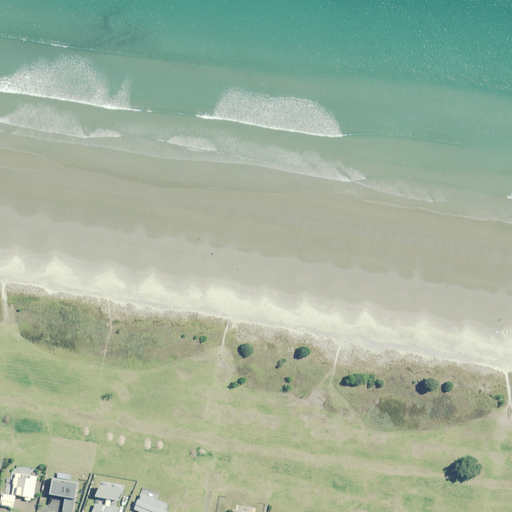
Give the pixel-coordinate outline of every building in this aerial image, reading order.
[(28,498),(32,476),(14,473),(11,495),(1,494),(0,500),(0,505),(13,508),(15,495),(25,497),(28,498)] [(28,498),(25,497),(24,500),(32,501),(36,477),(32,476),(28,498)] [(71,511),(77,484),(52,479),(49,495),(64,497),(62,511),(71,511)] [(93,504),(91,511),(116,511),(117,508),(109,507),(110,500),(119,502),(121,489),(116,488),(116,485),(98,481),(95,497),(105,499),(104,506),(93,504)] [(156,494),(142,488),(134,510),(138,511),(166,511),(164,511),(166,505),(154,499),(156,494)]
